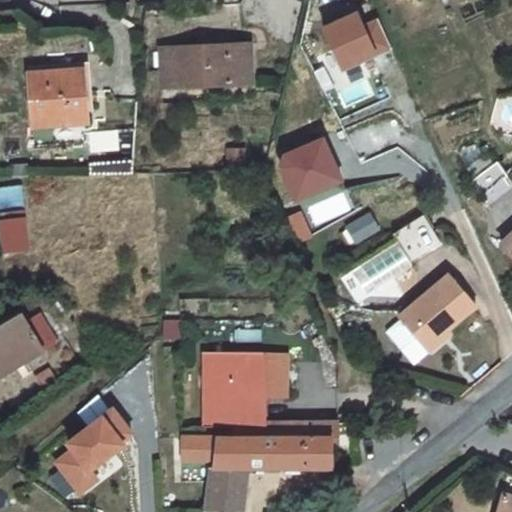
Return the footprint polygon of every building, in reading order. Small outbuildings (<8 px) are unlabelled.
[(343,71),(378,55),(358,9),(322,25),(343,71)] [(379,53),(390,49),(374,9),(363,14),(379,53)] [(161,48),(163,87),(251,83),(250,44),(161,48)] [(29,73),(33,126),(86,122),(82,69),(29,73)] [(328,141),(282,159),(301,207),(347,190),(328,141)] [(467,168),(474,178),(492,165),(484,155),(467,168)] [(472,180),(482,193),(505,175),(496,162),(492,165),(474,178),(472,180)] [(393,234),(398,241),(401,247),(431,229),(422,215),(393,234)] [(372,216),(348,229),(355,242),(379,229),(372,216)] [(25,217),(0,219),(0,229),(3,253),(29,249),(25,217)] [(511,233),(501,243),(511,254),(511,233)] [(291,257),(289,237),(270,239),(272,259),(291,257)] [(427,348),(476,306),(448,273),(398,315),(401,317),(386,330),(402,349),(416,336),(427,348)] [(0,329),(0,375),(43,350),(58,341),(41,312),(26,321),(23,316),(0,329)] [(165,320),(164,338),(181,338),(181,320),(165,320)] [(430,352),(451,334),(448,330),(427,348),(430,352)] [(288,354),(204,354),(205,425),(233,425),(233,437),(182,436),(181,459),(214,460),(207,509),(207,511),(222,511),(222,510),(243,511),(248,468),(333,467),(333,422),(267,422),(267,397),(287,398),(288,354)] [(95,471),(130,442),(104,411),(66,443),(71,449),(54,463),(82,496),(102,479),(95,471)] [(511,511),(511,495),(503,493),(497,511),(511,511)]
